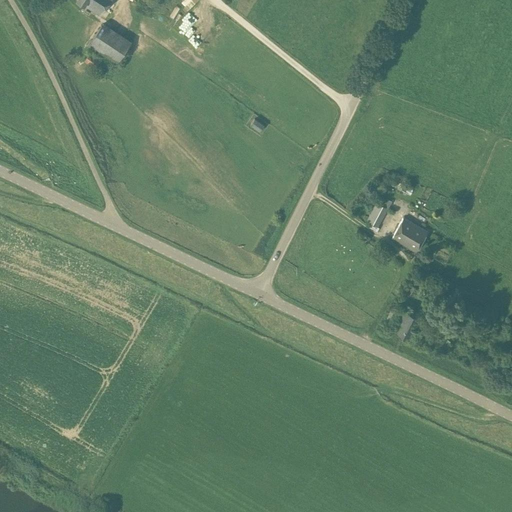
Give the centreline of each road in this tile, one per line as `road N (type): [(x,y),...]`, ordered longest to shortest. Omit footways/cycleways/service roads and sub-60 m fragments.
road 1 (tertiary): [(259,291),(406,0)]
road 2 (tertiary): [(511,414),(259,291)]
road 3 (unclassified): [(110,223),(71,119),(9,0)]
road 4 (tertiary): [(259,291),(110,223)]
road 5 (tertiary): [(110,223),(0,171)]
